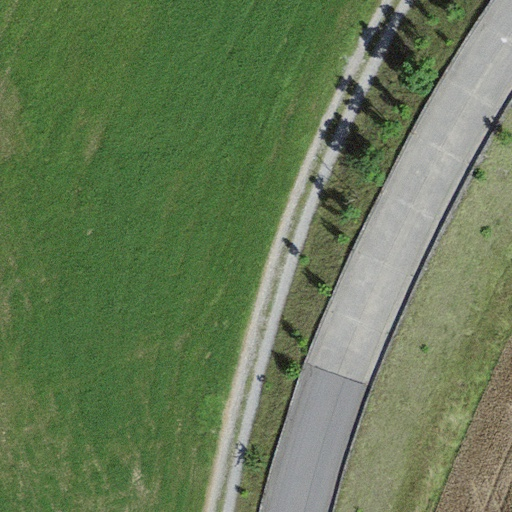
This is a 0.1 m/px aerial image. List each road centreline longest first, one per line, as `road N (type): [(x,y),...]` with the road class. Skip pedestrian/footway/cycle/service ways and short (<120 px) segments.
road 1 (track): [(404,0),(351,99),(302,220),(227,511)]
road 2 (track): [(421,511),(511,311)]
